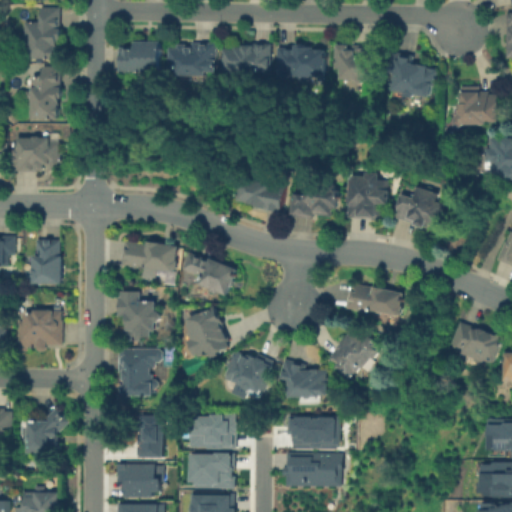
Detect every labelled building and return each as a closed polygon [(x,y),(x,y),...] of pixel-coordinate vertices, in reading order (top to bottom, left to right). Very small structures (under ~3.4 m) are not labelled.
[(30,58),(30,34),(25,34),(25,21),(40,21),(40,6),(61,7),(61,29),(64,29),(64,43),(59,43),(59,58),(30,58)] [(119,71),(119,47),(133,47),(133,41),(163,42),(163,71),(119,71)] [(169,70),(169,48),(178,48),(178,44),(193,45),(193,42),(218,43),(218,71),(208,71),(208,76),(179,75),(179,70),(169,70)] [(224,74),(224,49),(235,49),(235,47),(242,47),(242,45),(253,45),(253,43),(273,44),(272,75),(224,74)] [(278,79),(279,47),(295,48),(295,44),(305,44),(305,47),(311,47),(311,49),(325,49),(325,76),(310,77),(310,82),(300,82),(300,76),(289,76),(289,79),(278,79)] [(341,79),(341,68),(336,68),(336,44),(348,45),(348,48),(354,48),(354,44),(379,45),(378,80),(366,79),(366,81),(363,84),(359,84),(357,81),(357,79),(341,79)] [(392,90),(395,74),(390,73),(392,63),(389,63),(391,51),(398,53),(398,52),(416,55),(414,63),(429,65),(429,67),(439,69),(436,86),(433,86),(431,97),(415,94),(414,99),(405,97),(406,92),(392,90)] [(31,119),(31,100),(27,100),(27,90),(31,90),(31,76),(42,76),(43,66),(61,65),(61,87),(64,87),(64,98),(61,98),(62,115),(59,115),(59,118),(31,119)] [(456,117),(459,114),(459,103),(462,103),(462,92),(463,92),(463,86),(481,86),(481,91),(491,91),(491,94),(499,94),(499,108),(503,108),(503,114),(499,114),(499,122),(486,122),(486,124),(464,125),(461,128),(453,121),(456,117)] [(14,170),(13,150),(16,149),(17,147),(14,147),(14,143),(17,143),(16,138),(32,137),(33,136),(39,136),(42,138),(50,138),(50,133),(60,132),(60,152),(63,152),(64,166),(60,166),(60,167),(51,167),(51,165),(45,165),(45,170),(37,171),(37,172),(21,172),(21,170),(14,170)] [(511,178),(491,178),(491,169),(487,169),(487,148),(491,148),(491,138),(511,138),(511,178)] [(348,217),(352,175),(367,176),(367,172),(380,173),(380,179),(391,180),(389,205),(383,205),(382,212),(384,212),(384,220),(348,217)] [(238,200),(243,177),(271,184),(272,178),(289,182),(283,213),(252,206),(252,204),(238,200)] [(291,216),(294,194),(306,195),(308,187),(320,188),(320,183),(337,185),(336,190),(342,190),(338,212),(333,211),(332,216),(315,214),(314,219),(291,216)] [(396,217),(403,194),(414,198),(418,187),(439,194),(437,202),(447,205),(440,227),(430,224),(429,227),(426,226),(425,228),(415,225),(416,223),(396,217)] [(511,263),(500,259),(507,241),(508,241),(511,230),(511,263)] [(17,255),(10,255),(10,266),(0,266),(0,235),(17,236),(17,246),(20,246),(20,249),(17,249),(17,255)] [(33,284),(33,275),(31,275),(31,269),(33,269),(33,256),(37,256),(37,239),(61,239),(61,256),(62,256),(62,283),(33,284)] [(122,266),(127,240),(147,244),(147,241),(179,246),(176,261),(178,261),(176,271),(175,270),(175,273),(141,267),(140,269),(122,266)] [(184,269),(191,252),(210,260),(210,258),(238,270),(226,296),(198,284),(201,276),(184,269)] [(348,308),(354,282),(406,293),(401,316),(373,310),(372,313),(348,308)] [(129,340),(129,331),(126,331),(127,316),(120,316),(120,297),(123,297),(123,291),(142,291),(142,301),(156,301),(156,312),(159,312),(161,315),(161,320),(158,323),(157,323),(157,332),(152,332),(152,338),(142,338),(142,340),(129,340)] [(193,355),(188,341),(190,340),(187,332),(190,331),(187,325),(190,324),(187,319),(216,307),(230,340),(228,341),(231,348),(218,355),(219,357),(211,360),(209,354),(201,358),(198,352),(193,355)] [(19,348),(19,322),(23,322),(23,313),(33,313),(33,310),(62,310),(62,320),(64,321),(64,345),(47,345),(47,351),(46,352),(40,352),(38,349),(38,347),(30,347),(30,349),(28,352),(22,352),(19,348)] [(464,354),(465,352),(453,347),(463,321),(505,338),(495,364),(487,361),(486,363),(484,362),(483,364),(475,360),(476,359),(464,354)] [(331,358),(353,329),(362,336),(365,332),(382,346),(365,369),(362,369),(357,375),(355,375),(351,380),(341,373),(342,372),(336,366),(338,364),(331,358)] [(128,398),(123,393),(123,386),(125,385),(125,381),(123,381),(123,372),(120,372),(120,349),(163,349),(165,351),(165,357),(161,361),(157,361),(157,368),(152,368),(152,373),(155,373),(155,379),(157,379),(161,382),(161,385),(157,389),(155,389),(155,397),(128,398)] [(246,399),(233,393),(237,383),(226,378),(230,368),(228,366),(234,352),(236,353),(239,352),(243,354),(244,357),(243,357),(247,359),(248,355),(257,359),(260,354),(275,361),(267,378),(271,380),(265,394),(263,393),(261,397),(259,398),(248,394),(246,399)] [(288,381),(281,379),(286,359),(308,364),(306,371),(313,371),(313,369),(319,369),(319,370),(329,370),(329,396),(319,396),(319,397),(289,399),(288,381)] [(0,407),(6,408),(6,411),(13,411),(13,430),(10,430),(10,443),(5,443),(5,450),(0,449),(0,407)] [(32,421),(44,421),(58,407),(72,421),(62,433),(62,453),(28,454),(28,443),(24,440),(23,436),(22,435),(22,422),(25,420),(29,419),(32,421)] [(184,411),(184,448),(236,448),(236,411),(184,411)] [(286,412),(285,447),(341,448),(341,413),(286,412)] [(134,413),(133,457),(167,458),(168,414),(134,413)] [(511,418),(488,417),(487,449),(511,449),(511,418)] [(283,451),(283,486),(346,485),(345,451),(283,451)] [(187,454),(187,486),(233,486),(233,453),(187,454)] [(511,461),(481,461),(480,496),(511,496),(511,461)] [(117,463),(116,481),(122,481),(122,496),(153,497),(153,491),(160,491),(160,477),(155,477),(155,463),(117,463)] [(17,511),(17,508),(23,508),(23,502),(15,502),(15,494),(23,494),(23,490),(35,490),(35,486),(46,486),(46,493),(61,493),(61,511),(17,511)] [(189,494),(189,511),(234,511),(234,508),(229,508),(229,494),(189,494)] [(0,511),(0,499),(12,500),(11,511),(0,511)] [(511,511),(511,502),(483,503),(483,511),(511,511)] [(116,503),(116,511),(163,511),(163,503),(116,503)]
